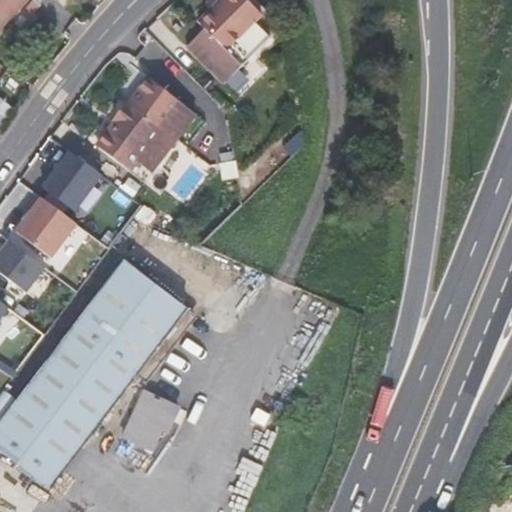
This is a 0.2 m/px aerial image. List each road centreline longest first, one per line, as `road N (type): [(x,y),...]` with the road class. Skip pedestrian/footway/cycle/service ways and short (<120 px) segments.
road 1 (primary): [(435,0),(429,208),(392,448)]
road 2 (primary): [(511,141),(392,448)]
road 3 (residential): [(0,171),(57,91),(140,0)]
road 4 (primary): [(448,420),(511,254)]
